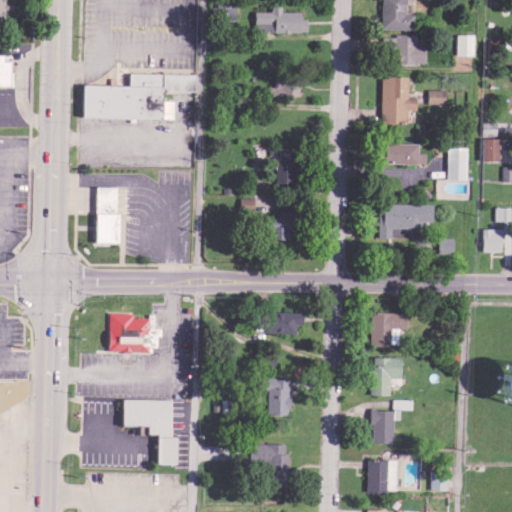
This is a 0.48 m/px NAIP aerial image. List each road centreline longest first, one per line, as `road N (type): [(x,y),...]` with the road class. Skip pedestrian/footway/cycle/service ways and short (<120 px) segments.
road 1 (residential): [(325,511),(340,0)]
road 2 (secondary): [(511,283),(154,281)]
road 3 (primary): [(44,511),(46,392)]
